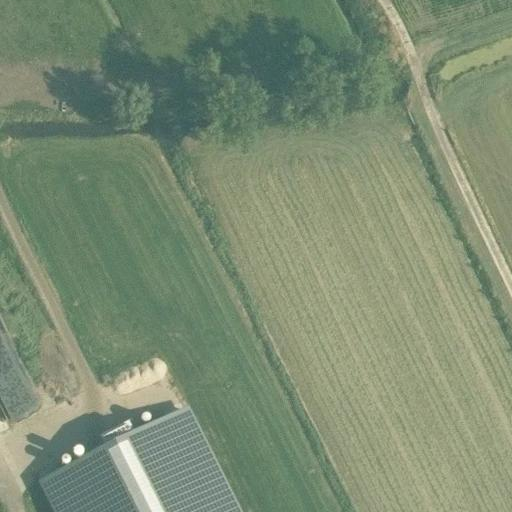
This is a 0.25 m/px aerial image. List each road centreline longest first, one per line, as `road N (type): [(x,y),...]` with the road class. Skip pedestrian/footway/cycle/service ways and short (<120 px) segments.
road 1 (track): [(511,24),(316,79),(147,110),(0,112)]
road 2 (track): [(511,280),(378,0)]
road 3 (track): [(95,413),(0,198)]
